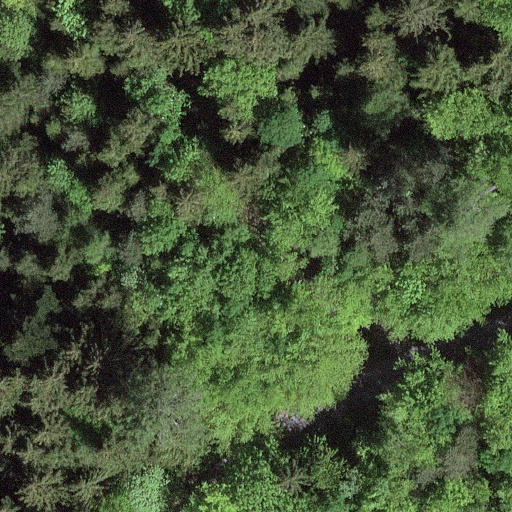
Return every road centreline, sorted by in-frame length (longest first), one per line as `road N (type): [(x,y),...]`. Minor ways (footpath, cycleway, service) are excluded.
road 1 (track): [(196,511),(288,430),(397,371)]
road 2 (track): [(397,371),(511,329)]
